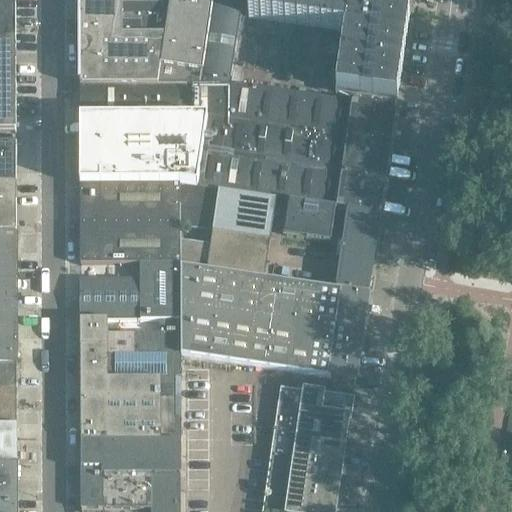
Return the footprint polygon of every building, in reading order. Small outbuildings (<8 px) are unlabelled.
[(157,87),(170,0),(79,0),(80,87),(157,87)] [(231,87),(244,0),(170,0),(157,87),(200,87),(231,87)] [(397,107),(399,91),(405,46),(409,18),(411,7),(412,0),(250,0),(248,19),(345,33),(338,82),(335,98),(397,107)] [(0,42),(15,42),(15,8),(0,7),(0,42)] [(16,134),(16,65),(16,42),(15,42),(0,42),(0,134),(14,134),(16,134)] [(381,215),(391,148),(396,112),(231,87),(200,87),(157,87),(80,87),(80,184),(80,188),(181,187),(276,202),(289,204),(335,210),(348,212),(380,217),(381,215)] [(0,187),(16,188),(16,148),(0,147),(0,187)] [(0,235),(17,236),(16,207),(16,188),(0,187),(0,235)] [(181,248),(181,228),(181,187),(80,188),(81,268),(141,268),(181,267),(181,248)] [(265,281),(276,202),(181,187),(181,228),(215,233),(212,253),(181,248),(181,267),(181,268),(265,281)] [(330,244),(335,210),(289,204),(284,237),(330,244)] [(371,281),(380,217),(348,212),(337,291),(369,296),(370,285),(371,281)] [(0,387),(17,387),(17,310),(17,236),(0,235),(0,387)] [(181,323),(181,268),(181,267),(141,268),(141,283),(81,283),(81,324),(181,323)] [(358,370),(366,313),(366,311),(369,296),(337,291),(265,281),(181,268),(181,323),(181,357),(356,383),(358,370)] [(181,402),(181,357),(181,323),(81,324),(81,402),(181,402)] [(213,511),(213,364),(183,364),(183,511),(213,511)] [(0,427),(17,427),(17,405),(17,387),(0,387),(0,427)] [(342,479),(344,464),(342,464),(348,421),(350,421),(353,401),(281,390),(263,511),(334,511),(340,478),(342,479)] [(181,478),(181,402),(81,402),(81,470),(103,470),(103,478),(181,478)] [(0,427),(0,467),(17,467),(17,427),(0,427)] [(0,507),(17,507),(17,481),(17,467),(0,467),(0,507)] [(181,511),(181,478),(103,478),(103,470),(81,470),(81,472),(81,483),(81,484),(81,498),(81,510),(81,511),(181,511)]
